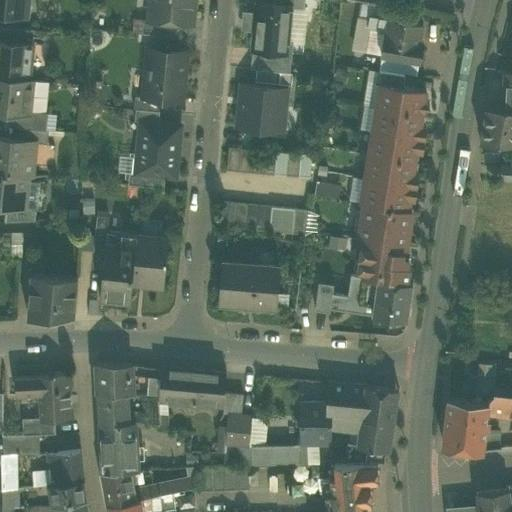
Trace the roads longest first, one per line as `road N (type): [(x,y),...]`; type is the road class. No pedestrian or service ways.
road 1 (secondary): [(428,366),(486,0)]
road 2 (residential): [(192,350),(225,0)]
road 3 (residential): [(192,350),(428,366)]
road 4 (residential): [(82,340),(103,511)]
